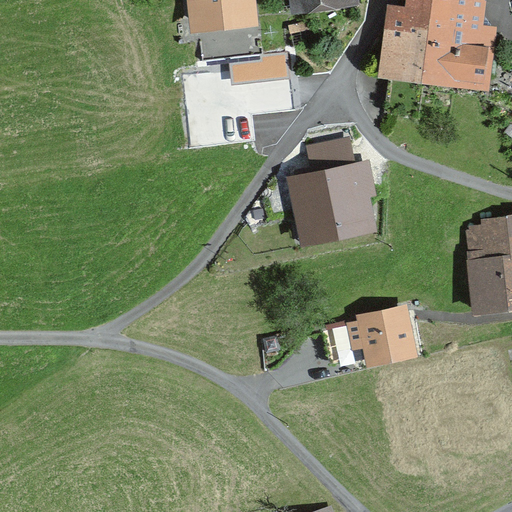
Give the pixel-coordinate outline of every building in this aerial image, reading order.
[(248,0),(194,0),(202,61),(263,54),(259,16),(251,17),(248,0)] [(428,79),(440,0),(409,0),(407,14),(392,11),(382,72),(428,79)] [(454,0),(440,0),(428,79),(483,88),(492,30),(476,28),(480,4),(454,0)] [(288,78),(260,79),(260,94),(288,93),(288,78)] [(393,80),(388,112),(418,116),(421,87),(393,80)] [(354,172),(298,183),(309,235),(365,223),(354,172)] [(511,222),(476,226),(484,304),(511,300),(511,222)] [(400,311),(365,319),(365,322),(326,330),(333,362),(372,354),(372,356),(408,348),(400,311)]
